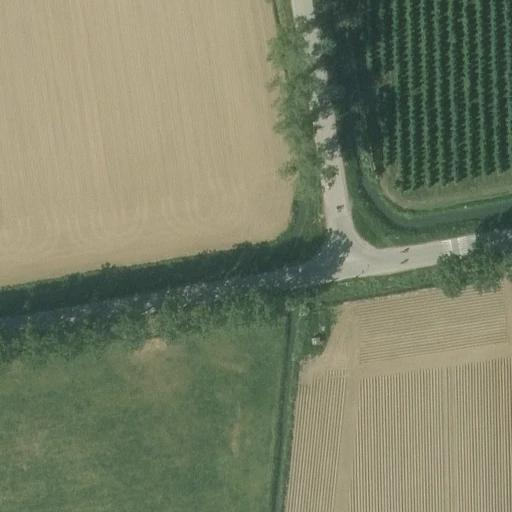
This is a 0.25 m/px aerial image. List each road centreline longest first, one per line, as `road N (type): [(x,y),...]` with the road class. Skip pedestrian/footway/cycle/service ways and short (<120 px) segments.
road 1 (tertiary): [(0,328),(342,267)]
road 2 (unclassified): [(342,267),(295,0)]
road 3 (tertiary): [(342,267),(511,238)]
